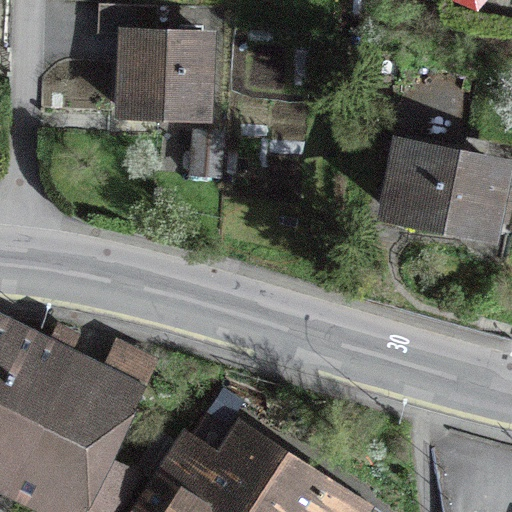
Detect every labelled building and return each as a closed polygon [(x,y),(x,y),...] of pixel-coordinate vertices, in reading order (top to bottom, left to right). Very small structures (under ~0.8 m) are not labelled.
[(158,4),(99,2),(97,32),(125,33),(122,110),(205,113),(208,37),(157,35),(158,4)] [(497,165),(403,146),(389,211),(484,230),(487,214),(504,218),(510,187),(493,184),(497,165)] [(0,323),(0,397),(110,449),(154,361),(116,344),(101,373),(0,323)] [(107,456),(110,449),(0,397),(0,477),(69,511),(78,511),(81,508),(90,511),(112,511),(134,470),(107,456)] [(362,511),(243,432),(221,466),(186,442),(138,511),(362,511)]
